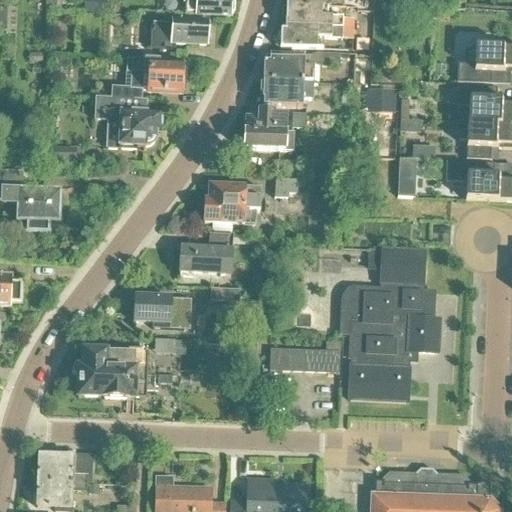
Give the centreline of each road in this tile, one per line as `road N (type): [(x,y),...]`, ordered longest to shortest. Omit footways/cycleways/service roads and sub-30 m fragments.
road 1 (residential): [(12,435),(39,357),(182,170),(237,74),(260,0)]
road 2 (residential): [(12,435),(492,457)]
road 3 (residential): [(511,227),(488,242),(499,283),(492,457)]
